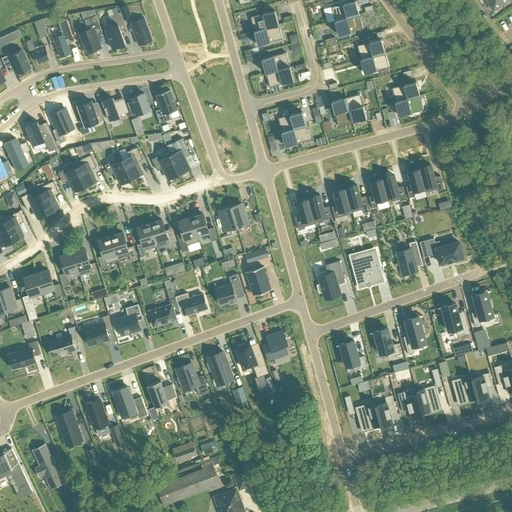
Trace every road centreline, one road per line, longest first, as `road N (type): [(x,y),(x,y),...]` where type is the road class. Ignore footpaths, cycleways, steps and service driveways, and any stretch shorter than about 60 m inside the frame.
road 1 (residential): [(4,414),(299,301)]
road 2 (residential): [(308,334),(343,458),(511,411)]
road 3 (residential): [(222,181),(88,205),(0,269)]
road 4 (residential): [(466,111),(264,171)]
road 5 (residential): [(308,334),(483,272)]
road 6 (residential): [(23,86),(64,69),(175,50)]
road 7 (residential): [(246,107),(315,83),(295,3)]
road 8 (residential): [(32,105),(183,73)]
road 9 (residential): [(384,0),(466,111)]
road 10 (residential): [(264,171),(299,301)]
